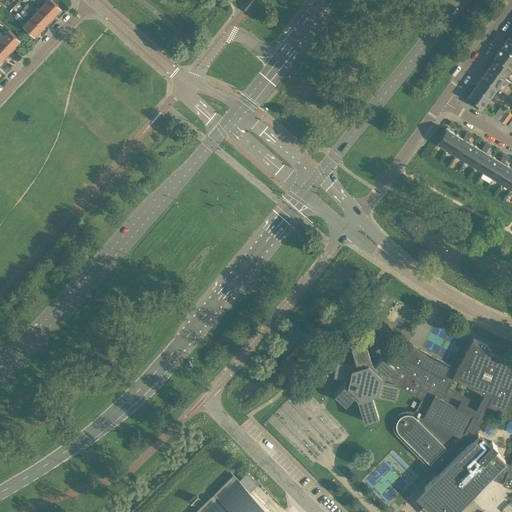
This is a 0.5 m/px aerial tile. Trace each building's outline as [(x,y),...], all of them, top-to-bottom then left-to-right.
[(46,0),(40,6),(51,17),(60,8),(52,0),(46,0)] [(28,13),(32,9),(27,3),(22,8),(28,13)] [(31,15),(42,26),(51,17),(40,6),(31,15)] [(20,22),(24,18),(18,13),(14,17),(20,22)] [(42,26),(31,15),(22,25),(33,35),(42,26)] [(0,39),(10,49),(19,39),(9,30),(8,29),(3,34),(0,31),(0,39)] [(511,53),(511,38),(509,36),(501,46),(511,53)] [(0,56),(2,58),(10,49),(0,39),(0,56)] [(108,43),(89,62),(98,71),(117,52),(108,43)] [(511,53),(501,46),(494,55),(495,56),(511,68),(511,53)] [(489,65),(503,76),(507,70),(510,73),(511,70),(511,68),(495,56),(492,60),(491,60),(489,63),(489,65)] [(484,70),(482,73),(482,75),(496,86),(502,91),(509,82),(503,77),(503,76),(489,65),(485,70),(484,70)] [(489,96),(496,86),(482,75),(478,80),(477,79),(475,82),(475,84),(475,85),(489,96)] [(480,107),(489,96),(475,85),(467,95),(474,100),(472,102),(480,107)] [(493,116),(505,123),(511,113),(511,114),(511,113),(501,105),(493,116)] [(443,132),(436,143),(446,149),(456,134),(446,128),(443,132)] [(456,134),(446,149),(455,155),(465,139),(462,138),(456,134)] [(465,139),(455,155),(465,160),(474,145),(467,141),(465,139)] [(474,145),(465,160),(474,166),(483,150),(481,149),(474,145)] [(483,171),(492,156),(486,152),(483,150),(474,166),(483,171)] [(492,156),(483,171),(492,177),(502,162),(499,160),(492,156)] [(502,162),(492,177),(502,183),(511,167),(504,163),(502,162)] [(511,168),(511,167),(502,183),(511,188),(511,186),(511,168)] [(511,360),(489,351),(490,348),(487,346),(487,344),(473,337),(456,369),(450,366),(450,365),(408,343),(401,356),(393,365),(382,354),(373,363),(370,360),(364,340),(350,345),(355,362),(351,363),(336,360),(333,374),(344,377),(343,381),(333,393),(344,403),(352,395),(352,394),(356,397),(363,421),(377,417),(371,395),(375,394),(393,399),(396,386),(400,388),(420,399),(413,411),(411,410),(409,410),(407,410),(406,410),(405,410),(402,411),(399,411),(397,413),(394,416),(393,418),(392,421),(391,424),(391,426),(392,430),(393,432),(394,434),(396,436),(410,449),(438,476),(425,488),(430,493),(424,499),(430,505),(428,507),(432,511),(434,509),(437,511),(442,511),(446,509),(448,511),(452,511),(494,470),(504,480),(502,484),(511,488),(511,360)] [(303,386),(269,421),(291,443),(325,408),(303,386)] [(270,511),(238,479),(237,480),(219,498),(215,503),(205,511),(270,511)] [(511,511),(511,505),(509,502),(502,510),(503,511),(511,511)]
